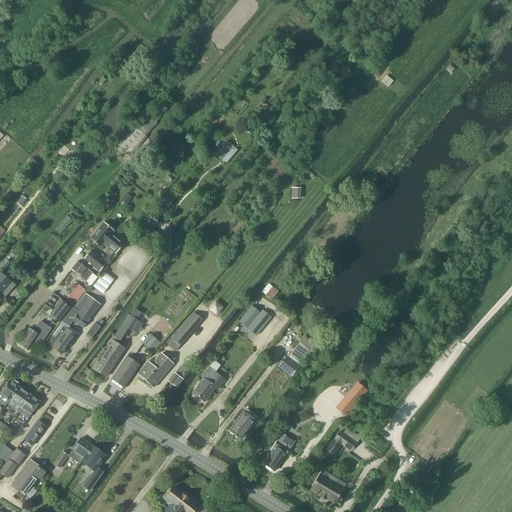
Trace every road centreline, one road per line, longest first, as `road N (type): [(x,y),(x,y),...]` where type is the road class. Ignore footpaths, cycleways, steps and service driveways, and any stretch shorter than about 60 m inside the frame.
road 1 (tertiary): [(286,511),(169,441),(0,357)]
road 2 (track): [(151,219),(166,232),(158,255),(58,385)]
road 3 (track): [(139,253),(54,383)]
